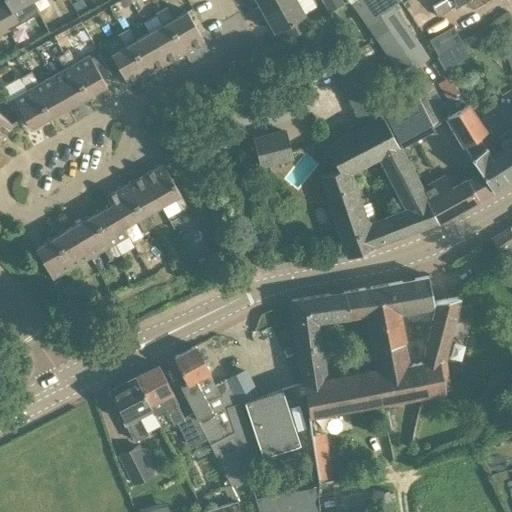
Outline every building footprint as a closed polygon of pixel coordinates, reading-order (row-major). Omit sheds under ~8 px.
[(10,10),(29,0),(2,0),(0,1),(0,15),(8,29),(17,24),(10,10)] [(257,15),(283,0),(256,0),(259,6),(253,9),(257,15)] [(296,0),(283,0),(257,15),(260,21),(266,18),(274,31),(279,28),(284,39),(311,25),(296,0)] [(340,0),(321,0),(328,12),(343,4),(340,0)] [(346,0),(364,25),(392,5),(398,0),(346,0)] [(438,17),(464,0),(441,0),(442,1),(431,7),(438,17)] [(413,60),(416,65),(427,58),(426,57),(427,57),(392,5),(364,25),(397,71),(413,60)] [(160,10),(185,53),(204,42),(187,11),(173,19),(166,7),(160,10)] [(166,63),(185,53),(160,10),(155,13),(162,25),(149,33),(166,63)] [(429,40),(438,55),(462,41),(453,26),(429,40)] [(166,63),(149,33),(135,41),(128,28),(123,31),(147,74),(166,63)] [(128,85),(147,74),(123,31),(117,35),(124,47),(111,55),(128,85)] [(53,37),(63,54),(87,97),(106,86),(89,55),(76,63),(70,54),(76,50),(67,35),(64,36),(62,32),(53,37)] [(511,33),(495,43),(501,53),(506,51),(511,70),(511,33)] [(358,62),(374,54),(368,44),(353,52),(358,62)] [(68,107),(87,97),(63,54),(57,57),(64,69),(51,77),(68,107)] [(433,87),(416,65),(413,60),(397,71),(415,96),(416,99),(433,87)] [(336,76),(343,91),(365,81),(360,71),(357,66),(336,76)] [(68,107),(51,77),(37,85),(30,72),(25,75),(49,118),(68,107)] [(30,129),(49,118),(25,75),(19,79),(26,91),(13,99),(30,129)] [(448,99),(441,103),(449,117),(445,119),(461,147),(478,137),(486,131),(469,104),(466,105),(453,83),(449,78),(439,85),(448,99)] [(433,131),(431,127),(415,96),(405,101),(405,102),(383,114),(401,147),(433,131)] [(509,129),(511,134),(511,112),(505,101),(496,107),(509,129)] [(436,221),(420,188),(422,187),(396,141),(397,140),(383,114),(359,125),(325,144),(338,170),(320,176),(346,255),(436,221)] [(0,140),(12,125),(0,115),(0,140)] [(494,126),(488,118),(484,121),(489,129),(494,126)] [(511,172),(511,134),(509,129),(496,138),(499,143),(504,149),(503,150),(503,151),(500,153),(511,172)] [(283,131),(254,138),(260,167),(290,160),(283,131)] [(503,151),(503,150),(491,156),(478,137),(461,147),(472,171),(477,168),(491,190),(511,177),(511,172),(500,153),(503,151)] [(167,218),(187,207),(163,165),(143,176),(161,206),(167,218)] [(422,187),(420,188),(436,221),(477,198),(466,177),(450,186),(444,175),(422,187)] [(148,213),(161,206),(143,176),(125,186),(149,229),(155,225),(148,213)] [(143,232),(149,229),(125,186),(106,197),(128,236),(129,235),(124,227),(137,220),(143,232)] [(115,243),(128,236),(106,197),(110,206),(92,216),(116,258),(122,255),(115,243)] [(110,262),(116,258),(92,216),(73,227),(91,257),(103,249),(110,262)] [(77,264),(91,257),(73,227),(55,237),(79,280),(84,277),(77,264)] [(511,230),(511,228),(489,241),(499,256),(511,248),(511,230)] [(73,283),(79,280),(55,237),(35,249),(52,279),(66,271),(73,283)] [(374,369),(381,406),(387,405),(422,398),(445,394),(445,392),(442,378),(438,361),(446,360),(460,299),(434,303),(420,361),(407,363),(403,341),(406,341),(401,314),(433,308),(427,278),(345,292),(348,316),(365,314),(374,369)] [(86,292),(79,280),(73,283),(72,283),(79,296),(86,292)] [(291,300),(307,418),(335,413),(363,408),(381,406),(374,369),(327,377),(319,320),(348,316),(345,292),(291,300)] [(196,347),(174,358),(188,384),(181,388),(194,414),(193,415),(231,487),(249,483),(246,471),(245,471),(242,464),(297,446),(279,390),(238,404),(226,380),(215,385),(196,347)] [(206,440),(193,415),(185,418),(177,405),(178,405),(167,381),(159,366),(137,377),(149,406),(152,411),(155,416),(166,410),(173,424),(176,423),(189,448),(206,440)] [(139,418),(152,411),(149,406),(137,377),(107,392),(121,420),(133,443),(148,435),(139,418)] [(133,486),(154,475),(138,444),(117,455),(133,486)] [(254,485),(256,497),(272,495),(270,483),(254,485)] [(317,511),(315,487),(272,495),(256,497),(254,498),(257,511),(317,511)] [(389,490),(372,487),(368,511),(390,511),(393,494),(394,491),(389,490)] [(239,511),(237,502),(205,511),(239,511)]
